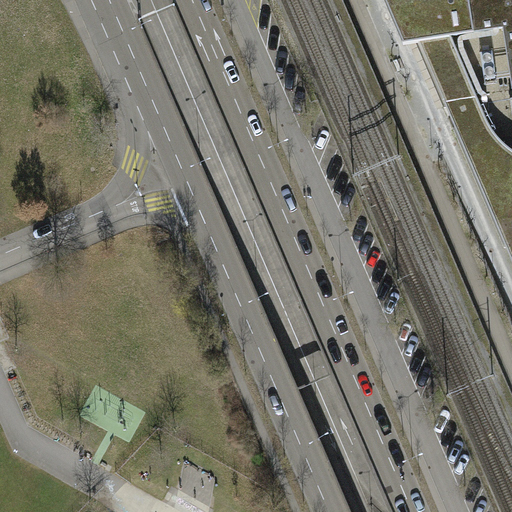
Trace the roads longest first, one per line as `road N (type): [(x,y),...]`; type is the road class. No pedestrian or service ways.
road 1 (primary): [(412,511),(193,2)]
road 2 (primary): [(201,214),(329,511)]
road 3 (primary): [(148,91),(201,214)]
road 4 (unclassified): [(148,91),(134,165),(108,208)]
